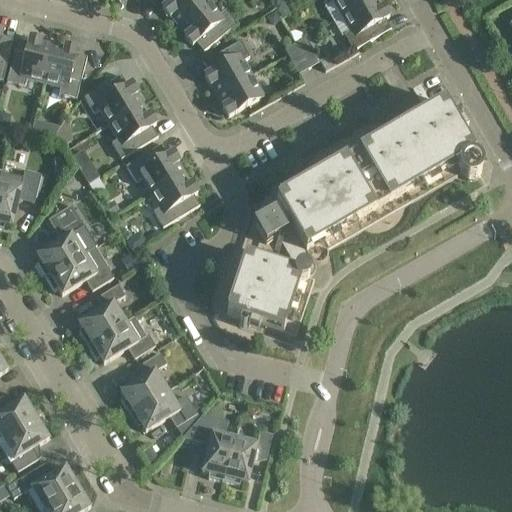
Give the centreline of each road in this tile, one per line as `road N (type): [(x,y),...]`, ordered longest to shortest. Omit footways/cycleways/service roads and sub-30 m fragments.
road 1 (residential): [(331,387),(225,362),(178,286),(181,271),(228,237),(234,194),(212,158)]
road 2 (residential): [(0,292),(126,497),(187,511)]
road 3 (residential): [(0,1),(134,35),(212,158)]
road 4 (residential): [(331,387),(353,307),(511,215)]
road 5 (residential): [(212,158),(432,32)]
road 6 (residential): [(432,32),(511,173)]
road 7 (residential): [(316,511),(314,453),(331,387)]
